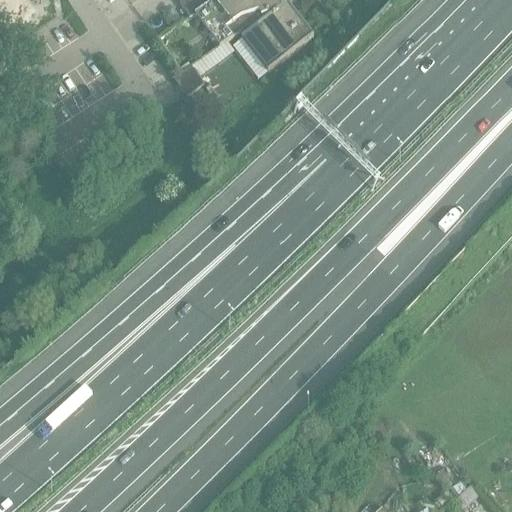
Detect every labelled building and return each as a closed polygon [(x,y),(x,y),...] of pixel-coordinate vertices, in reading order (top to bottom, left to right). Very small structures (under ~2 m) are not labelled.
[(184,13),(194,6),(190,0),(185,0),(179,5),(184,13)] [(190,0),(194,6),(184,13),(190,20),(195,17),(220,49),(251,29),(257,25),(252,18),(260,15),(261,21),(267,18),(269,21),(279,13),(276,11),(279,9),(272,0),(268,0),(190,0)] [(254,32),(241,42),(267,76),(313,40),(287,7),(279,13),(269,21),(267,18),(261,21),(260,15),(252,18),(257,25),(251,29),(254,32)] [(17,25),(0,23),(0,35),(16,37),(17,25)] [(192,71),(174,83),(186,100),(204,88),(192,71)]
